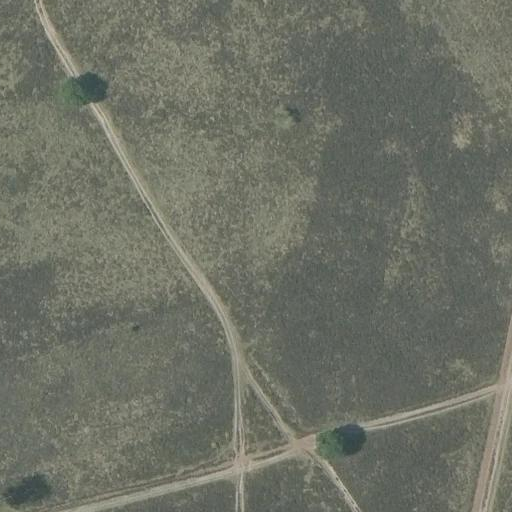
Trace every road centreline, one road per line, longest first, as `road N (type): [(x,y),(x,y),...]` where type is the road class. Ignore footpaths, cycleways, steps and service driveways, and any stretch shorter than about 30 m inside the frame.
road 1 (track): [(239,346),(75,77),(40,0)]
road 2 (track): [(511,389),(240,463)]
road 3 (unknown): [(511,340),(479,511)]
